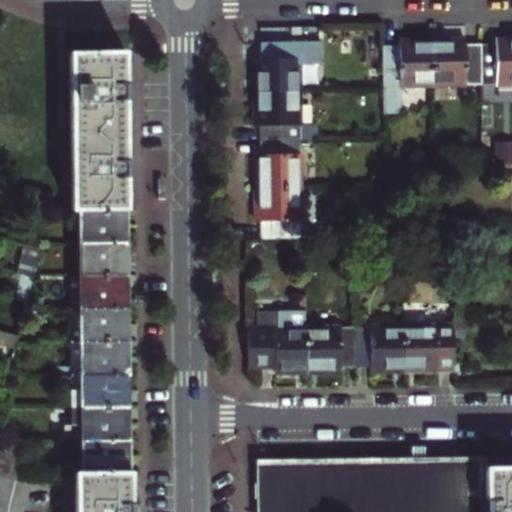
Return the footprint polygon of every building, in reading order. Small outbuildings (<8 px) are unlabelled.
[(480,49),(480,86),(511,85),(511,41),(508,41),(494,41),(494,49),(480,49)] [(384,88),(432,87),(431,42),(415,42),(398,42),(398,50),(383,50),(384,88)] [(456,42),(431,42),(432,87),(480,86),(480,49),(464,49),(464,42),(456,42)] [(255,81),(255,94),(300,94),(300,46),(261,47),(261,62),(254,62),(255,81)] [(69,54),(70,133),(125,132),(124,94),(124,54),(69,54)] [(300,94),(255,94),(255,114),(255,127),(262,127),(262,142),(301,142),(300,94)] [(511,139),(511,131),(481,131),(481,139),(511,139)] [(126,176),(125,132),(70,133),(72,211),(79,211),(122,210),(126,210),(126,176)] [(494,163),(511,162),(511,141),(494,143),(494,163)] [(262,158),(255,157),(256,178),(256,191),(302,191),(301,142),(262,142),(262,158)] [(302,191),(256,191),(256,209),(256,224),(263,224),(263,239),(302,239),(302,191)] [(52,211),(55,198),(40,193),(35,211),(51,216),(52,211)] [(79,211),(80,245),(123,245),(123,230),(122,210),(79,211)] [(123,245),(80,245),(80,278),(123,278),(123,262),(123,245)] [(37,276),(18,272),(11,301),(29,306),(36,278),(37,276)] [(80,278),(81,311),(124,311),(124,295),(123,278),(80,278)] [(124,311),(81,311),(81,344),(124,343),(124,329),(124,311)] [(308,328),(308,314),(257,315),(258,329),(247,329),(248,367),(276,367),(276,374),(290,374),(309,373),(308,328)] [(454,363),(454,324),(405,325),(406,371),(428,371),(438,371),(438,363),(454,363)] [(406,371),(405,325),(356,327),(357,365),(373,364),(373,372),(390,372),(406,371)] [(357,365),(356,327),(308,328),(309,373),(326,373),(342,373),(342,365),(357,365)] [(124,343),(81,344),(82,376),(125,375),(125,359),(124,343)] [(125,375),(82,376),(82,409),(126,408),(125,390),(125,375)] [(126,408),(82,409),(83,441),(126,441),(126,424),(126,408)] [(126,441),(83,441),(83,474),(127,474),(126,458),(126,441)] [(0,476),(19,482),(21,475),(27,442),(0,442),(0,476)] [(312,462),(260,464),(260,510),(272,510),(479,509),(479,503),(480,462),(429,463),(429,448),(415,448),(415,463),(312,462)] [(496,463),(480,462),(479,503),(496,503),(496,511),(511,511),(511,472),(496,472),(496,463)] [(260,464),(256,464),(257,494),(256,511),(496,511),(496,503),(479,503),(479,509),(272,510),(260,510),(260,464)] [(75,474),(74,511),(129,511),(129,474),(127,474),(83,474),(75,474)] [(0,511),(10,511),(19,482),(0,476),(0,511)]
